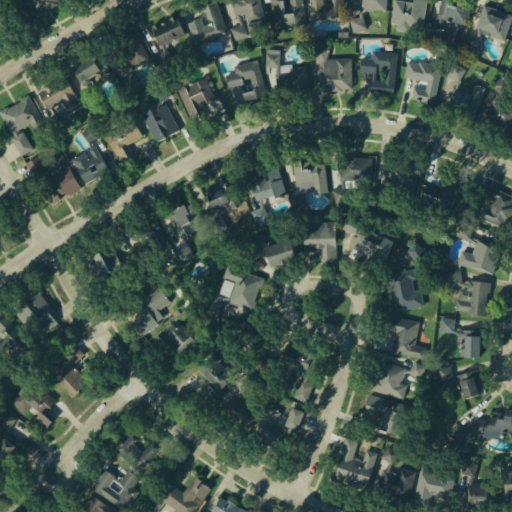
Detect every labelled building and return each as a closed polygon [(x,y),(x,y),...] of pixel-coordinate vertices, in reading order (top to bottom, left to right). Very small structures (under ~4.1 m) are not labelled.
[(23,0),(33,16),(61,0),(23,0)] [(235,5),(247,0),(258,0),(266,18),(248,26),(235,5)] [(266,0),(299,0),(301,20),(270,23),(266,0)] [(308,0),(340,0),(340,17),(308,18),(308,0)] [(358,0),(390,0),(390,13),(358,14),(358,0)] [(394,0),(426,0),(426,20),(394,21),(394,0)] [(432,0),(452,0),(465,4),(455,33),(425,23),(432,0)] [(479,0),(482,0),(510,11),(499,39),(469,27),(479,0)] [(141,21),(168,5),(184,31),(157,48),(141,21)] [(192,20),(199,42),(223,34),(217,13),(192,20)] [(228,28),(239,25),(244,37),(232,41),(228,28)] [(450,43),(450,29),(428,29),(428,43),(450,43)] [(96,47),(123,30),(139,57),(112,73),(96,47)] [(464,34),(478,38),(478,51),(468,51),(464,34)] [(150,58),(137,37),(110,54),(130,88),(138,83),(130,71),(150,58)] [(273,50),(305,50),(305,81),(273,81),(273,50)] [(88,55),(68,68),(78,84),(98,71),(88,55)] [(224,60),(255,55),(260,86),(228,91),(224,60)] [(405,58),(414,58),(427,57),(437,57),(437,88),(405,88),(405,58)] [(363,59),(395,58),(395,89),(379,90),(363,89),(363,59)] [(317,59),(349,59),(349,90),(317,90),(317,59)] [(453,62),(463,69),(455,83),(444,76),(453,62)] [(32,86),(60,69),(76,96),(49,112),(32,86)] [(502,94),(509,85),(500,77),(493,86),(502,94)] [(216,109),(207,79),(179,88),(188,118),(216,109)] [(472,82),(485,88),(470,117),(448,111),(472,82)] [(154,104),(181,87),(197,114),(170,130),(154,104)] [(81,101),(95,106),(100,94),(86,88),(81,101)] [(0,117),(0,105),(22,92),(38,119),(11,135),(0,117)] [(511,104),(492,94),(481,126),(505,134),(511,118),(511,104)] [(141,112),(157,142),(168,136),(180,130),(166,104),(157,108),(162,119),(157,121),(150,108),(141,112)] [(105,138),(132,121),(148,147),(121,164),(105,138)] [(12,138),(21,156),(33,150),(24,132),(12,138)] [(66,161),(94,144),(110,171),(83,187),(66,161)] [(357,156),(378,157),(373,189),(346,188),(357,156)] [(27,161),(34,179),(47,175),(40,157),(27,161)] [(286,160),(289,186),(309,184),(311,195),(329,193),(325,162),(299,165),(298,159),(286,160)] [(413,196),(419,169),(391,162),(384,190),(413,196)] [(273,163),(282,193),(256,206),(241,177),(273,163)] [(32,183),(60,166),(76,192),(49,209),(32,183)] [(223,177),(240,205),(216,218),(197,191),(223,177)] [(426,185),(417,212),(447,223),(461,181),(449,177),(442,197),(434,194),(436,189),(426,185)] [(511,196),(494,189),(480,223),(510,235),(511,230),(511,196)] [(178,199),(194,230),(178,240),(159,212),(178,199)] [(264,207),(251,211),(254,224),(267,221),(264,207)] [(298,217),(299,247),(319,246),(320,260),(336,260),(335,222),(319,223),(319,216),(298,217)] [(394,241),(383,237),(382,241),(357,231),(361,221),(347,216),(343,229),(357,235),(349,255),(383,268),(394,241)] [(389,240),(380,248),(357,231),(371,217),(389,240)] [(150,227),(167,254),(133,269),(119,244),(150,227)] [(286,238),(292,258),(266,265),(262,246),(252,249),(248,234),(262,231),(265,243),(286,238)] [(481,244),(477,255),(466,251),(461,265),(487,273),(496,248),(481,244)] [(407,251),(418,264),(425,259),(414,245),(407,251)] [(82,257),(102,246),(120,280),(98,289),(82,257)] [(185,246),(190,256),(180,261),(174,249),(185,246)] [(243,271),(231,305),(255,313),(267,280),(243,271)] [(390,279),(394,308),(423,305),(419,275),(390,279)] [(7,305),(33,339),(55,322),(46,310),(51,306),(34,284),(7,305)] [(157,285),(136,301),(145,313),(131,324),(140,336),(164,318),(158,310),(169,302),(157,285)] [(492,287),(468,285),(466,315),(490,317),(492,287)] [(208,292),(224,305),(214,322),(198,311),(208,292)] [(386,312),(382,329),(394,332),(391,349),(422,356),(424,347),(413,345),(419,319),(386,312)] [(36,349),(4,314),(0,318),(0,331),(5,337),(0,341),(0,355),(5,361),(13,353),(22,362),(36,349)] [(440,317),(439,330),(452,331),(453,318),(440,317)] [(272,342),(257,319),(241,330),(256,352),(272,342)] [(170,320),(150,341),(164,354),(169,348),(177,356),(191,340),(170,320)] [(459,333),(458,356),(476,356),(477,333),(459,333)] [(72,341),(43,369),(69,396),(84,382),(69,366),(83,352),(72,341)] [(279,372),(290,376),(291,373),(308,379),(315,359),(303,354),(305,349),(289,343),(279,372)] [(233,373),(218,392),(196,374),(211,355),(233,373)] [(478,366),(454,372),(451,362),(435,367),(438,380),(458,382),(462,397),(485,391),(478,366)] [(383,364),(375,393),(404,401),(411,372),(383,364)] [(298,378),(291,395),(303,400),(310,383),(298,378)] [(29,380),(9,403),(23,415),(30,406),(37,412),(29,422),(42,432),(54,418),(43,409),(51,399),(29,380)] [(261,409),(240,392),(225,412),(246,428),(261,409)] [(366,395),(362,409),(381,414),(376,430),(395,435),(404,406),(366,395)] [(268,403),(254,423),(278,440),(284,431),(273,424),(281,412),(268,403)] [(290,405),(282,424),(295,430),(304,411),(290,405)] [(469,418),(466,432),(501,438),(503,429),(511,430),(511,407),(502,406),(501,412),(492,411),(490,421),(469,418)] [(0,414),(3,411),(12,419),(3,432),(0,428),(0,414)] [(455,419),(466,432),(457,441),(445,431),(455,419)] [(112,449),(131,431),(144,445),(150,439),(159,447),(136,469),(128,461),(134,456),(127,449),(119,457),(112,449)] [(348,440),(373,450),(366,480),(342,476),(348,440)] [(384,452),(411,471),(400,499),(376,489),(384,452)] [(475,483),(475,463),(464,463),(464,475),(467,475),(466,506),(495,506),(495,483),(475,483)] [(413,502),(420,470),(437,474),(438,468),(455,471),(450,495),(431,491),(428,505),(413,502)] [(103,469),(89,488),(122,511),(124,511),(140,492),(132,486),(137,478),(126,470),(119,480),(103,469)] [(498,470),(511,472),(511,493),(486,497),(498,470)] [(197,482),(212,493),(197,511),(181,511),(160,495),(171,481),(188,494),(197,482)] [(0,485),(1,486),(0,483),(0,506),(17,500),(13,488),(0,493),(0,485)] [(223,504),(217,511),(247,511),(241,508),(240,499),(233,499),(232,507),(223,504)] [(95,500),(85,511),(116,511),(117,511),(95,500)]
